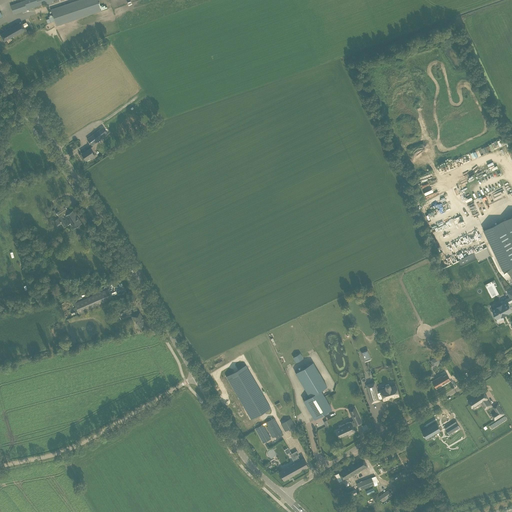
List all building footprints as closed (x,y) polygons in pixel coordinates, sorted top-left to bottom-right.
[(24,0),(10,5),(13,14),(22,11),(23,13),(26,12),(26,11),(29,10),(29,11),(31,10),(30,9),(30,8),(46,3),(47,5),(54,2),(53,1),(56,0),(24,0)] [(56,25),(81,17),(101,11),(97,0),(77,0),(75,1),(51,9),(53,15),(55,21),(56,25)] [(0,34),(4,41),(25,29),(21,22),(11,28),(10,27),(6,30),(6,31),(0,34)] [(102,127),(93,134),(87,138),(91,145),(98,140),(107,134),(102,127)] [(90,148),(86,151),(81,154),(86,160),(90,157),(92,160),(96,157),(94,155),(90,148)] [(64,203),(60,206),(52,211),(55,216),(57,215),(59,217),(54,221),(57,226),(61,223),(63,227),(70,222),(74,228),(82,223),(78,218),(77,219),(76,218),(77,217),(73,210),(69,213),(67,211),(66,209),(67,209),(64,203)] [(511,267),(511,216),(484,230),(488,240),(505,273),(508,271),(511,267)] [(474,253),(459,261),(461,264),(476,257),(474,253)] [(108,289),(103,291),(74,303),(79,314),(113,299),(108,289)] [(503,305),(492,310),(493,312),(493,314),(495,317),(496,317),(497,319),(498,322),(504,319),(503,316),(511,311),(511,310),(508,304),(511,301),(511,290),(507,293),(510,299),(502,303),(503,305)] [(207,355),(282,320),(272,300),(198,334),(207,355)] [(122,320),(130,315),(125,307),(118,312),(121,315),(120,316),(122,320)] [(134,314),(132,316),(135,321),(136,320),(138,323),(137,324),(136,325),(137,327),(138,327),(139,326),(140,327),(141,326),(145,323),(139,312),(134,314)] [(435,357),(438,362),(441,361),(446,358),(441,349),(436,352),(438,355),(435,357)] [(361,352),(365,361),(370,359),(367,350),(361,352)] [(300,353),(293,357),(296,362),(303,358),(300,353)] [(314,419),(331,409),(320,391),(327,387),(313,363),(295,373),(310,397),(303,401),(314,419)] [(245,365),(226,376),(251,419),(270,408),(245,365)] [(450,380),(447,376),(447,375),(442,377),(442,376),(431,382),(436,389),(450,380)] [(379,400),(379,399),(383,398),(383,400),(398,396),(395,386),(391,387),(390,385),(389,384),(388,383),(387,383),(386,383),(386,384),(385,384),(384,385),(384,386),(384,387),(385,389),(381,390),(376,392),(376,390),(374,390),(374,388),(376,388),(374,383),(366,385),(371,403),(379,400)] [(473,397),(468,401),(472,408),(481,403),(482,402),(484,405),(489,402),(487,399),(488,399),(483,392),(474,398),(473,397)] [(496,412),(492,415),(494,418),(493,418),(495,420),(504,414),(500,409),(496,412)] [(353,420),(350,421),(339,426),(340,429),(335,431),(338,438),(349,433),(350,434),(355,431),(352,426),(356,425),(356,426),(362,423),(356,411),(350,413),(353,420)] [(412,432),(434,419),(431,414),(409,427),(412,432)] [(274,418),(266,423),(271,434),(273,438),(276,436),(282,433),(274,418)] [(290,419),(281,423),(285,431),(294,426),(290,419)] [(436,423),(421,431),(426,439),(440,430),(436,423)] [(255,429),(263,443),(271,439),(263,424),(255,429)] [(445,430),(448,435),(454,431),(451,426),(445,430)] [(283,470),(279,472),(283,480),(308,467),(305,462),(303,459),(300,460),(297,456),(292,459),(294,463),(283,470)] [(367,467),(365,463),(363,459),(338,472),(343,481),(367,467)] [(359,491),(374,484),(371,477),(356,483),(359,491)] [(405,478),(395,483),(398,490),(410,484),(408,480),(407,481),(405,478)] [(347,498),(351,496),(357,494),(355,489),(345,494),(347,498)] [(382,502),(392,495),(388,490),(378,496),(382,502)]
